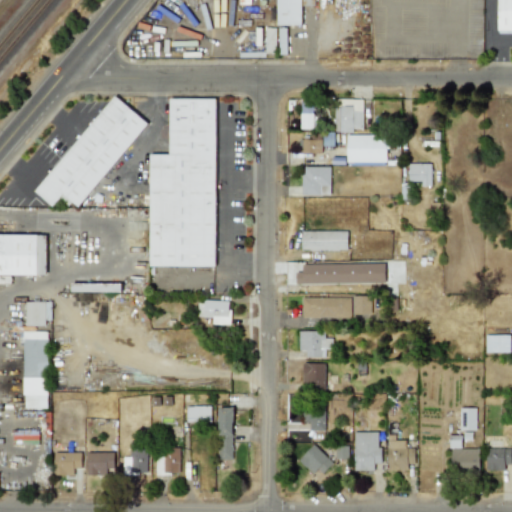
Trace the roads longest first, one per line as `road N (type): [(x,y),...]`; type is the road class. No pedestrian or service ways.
road 1 (residential): [(72,65),(88,76),(511,77)]
road 2 (residential): [(267,511),(268,79)]
road 3 (tertiary): [(126,0),(0,149)]
